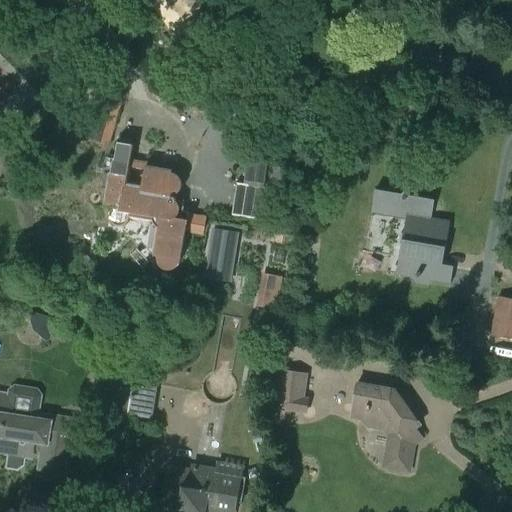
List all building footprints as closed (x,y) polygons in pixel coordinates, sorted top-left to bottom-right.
[(84,121),(113,128),(120,100),(91,92),(84,121)] [(114,142),(103,204),(112,206),(110,217),(111,219),(112,222),(116,225),(118,225),(120,225),(123,225),(125,224),(126,222),(127,220),(128,218),(128,216),(152,220),(153,221),(155,224),(157,226),(158,227),(154,256),(156,257),(156,260),(157,262),(158,265),(161,267),(162,269),(164,270),(166,270),(170,270),(173,270),(176,268),(178,266),(179,264),(181,261),(187,220),(173,218),(175,216),(177,215),(178,214),(179,212),(180,209),(180,206),(179,204),(178,202),(177,200),(175,199),(172,198),(170,198),(170,195),(173,195),(176,194),(179,193),(181,190),(182,188),(182,186),(182,182),(182,180),(180,177),(179,175),(177,174),(176,174),(172,172),(172,169),(129,163),(132,145),(114,142)] [(0,176),(13,153),(0,145),(0,176)] [(409,195),(406,191),(401,194),(375,190),(371,213),(406,219),(396,274),(411,276),(416,283),(421,284),(422,279),(450,284),(453,266),(442,264),(449,222),(431,219),(434,200),(409,195)] [(210,226),(204,267),(232,271),(238,231),(210,226)] [(257,307),(278,310),(284,276),(263,273),(257,307)] [(491,335),(511,338),(511,299),(497,297),(491,335)] [(133,380),(134,376),(98,370),(96,386),(113,389),(109,413),(128,415),(133,380)] [(275,409),(307,414),(309,398),(305,397),(309,374),(280,370),(275,409)] [(153,419),(158,384),(133,380),(128,415),(153,419)] [(351,417),(361,418),(366,427),(384,430),(393,443),(389,466),(407,469),(411,446),(422,438),(415,429),(419,425),(395,390),(357,383),(351,417)] [(40,456),(37,477),(53,479),(53,476),(64,469),(66,469),(74,420),(37,414),(40,396),(36,391),(15,387),(10,391),(9,396),(0,394),(0,452),(9,454),(7,467),(16,469),(16,466),(20,464),(22,464),(24,456),(26,457),(26,453),(35,447),(40,456)] [(162,511),(214,511),(216,508),(237,511),(242,481),(169,470),(166,488),(167,488),(162,511)]
